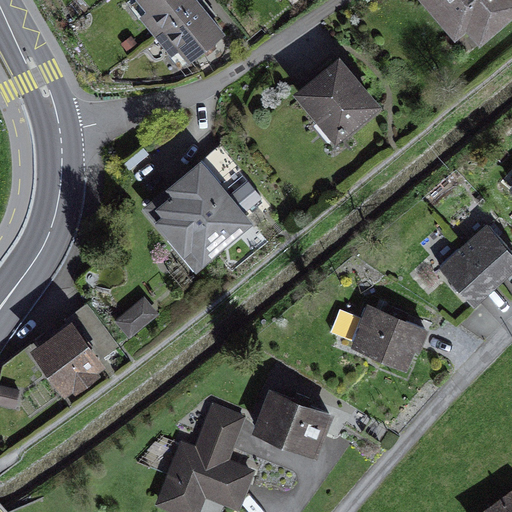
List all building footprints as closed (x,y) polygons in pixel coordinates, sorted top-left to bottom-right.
[(227,29),(203,0),(139,0),(146,7),(139,13),(171,53),(179,46),(189,59),(227,29)] [(511,0),(427,0),(456,34),(467,24),(479,38),(511,10),(511,0)] [(383,102),(339,50),(292,89),(336,141),(383,102)] [(143,203),(196,268),(254,220),(201,153),(143,203)] [(511,250),(488,224),(444,265),(476,299),(511,265),(511,250)] [(143,295),(114,320),(130,338),(159,312),(143,295)] [(429,326),(368,301),(350,343),(407,367),(416,347),(419,349),(429,326)] [(88,303),(30,344),(66,392),(107,362),(104,358),(120,346),(88,303)] [(21,389),(0,383),(0,403),(16,407),(21,389)] [(335,411),(269,384),(251,428),(317,455),(335,411)] [(195,444),(179,439),(156,505),(176,511),(200,511),(206,496),(239,508),(254,466),(228,457),(243,415),(209,403),(195,444)] [(511,511),(511,485),(474,511),(511,511)]
